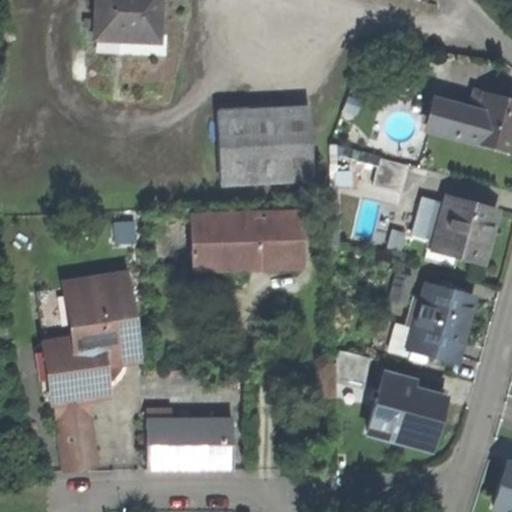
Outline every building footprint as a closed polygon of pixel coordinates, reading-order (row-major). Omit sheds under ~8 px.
[(93,0),(93,39),(157,40),(157,0),(93,0)] [(398,68),(422,74),(428,51),(403,45),(398,68)] [(434,91),(423,131),(510,154),(511,145),(511,102),(481,94),(479,104),(434,91)] [(212,111),(215,186),(309,182),(306,107),(212,111)] [(378,158),(370,187),(402,195),(409,166),(378,158)] [(495,210),(446,196),(430,252),(479,266),(495,210)] [(191,218),(193,269),(297,266),(296,215),(191,218)] [(392,228),(388,244),(402,248),(406,232),(392,228)] [(41,335),(52,404),(91,399),(113,395),(111,378),(117,373),(122,367),(125,359),(143,356),(130,265),(60,275),(69,330),(41,335)] [(397,270),(388,299),(406,304),(415,275),(397,270)] [(470,298),(425,286),(406,351),(452,364),(470,298)] [(334,381),(361,388),(366,357),(334,350),(334,365),(334,381)] [(334,365),(305,366),(307,398),(335,397),(334,381),(334,365)] [(381,376),(366,432),(392,439),(394,432),(422,440),(427,418),(435,420),(440,400),(408,392),(410,383),(381,376)] [(52,404),(61,471),(101,466),(91,399),(52,404)] [(146,419),(146,471),(231,471),(231,419),(146,419)] [(511,511),(511,466),(505,464),(491,507),(505,511),(511,511)]
